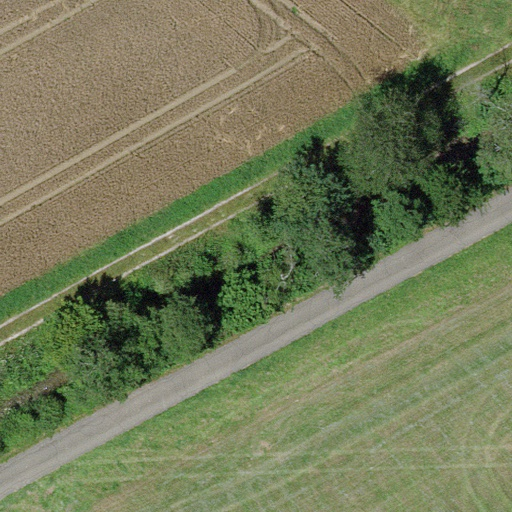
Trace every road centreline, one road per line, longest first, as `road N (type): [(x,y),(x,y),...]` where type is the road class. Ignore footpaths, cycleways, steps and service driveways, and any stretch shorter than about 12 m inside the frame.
road 1 (track): [(0,341),(511,51)]
road 2 (unclassified): [(0,492),(511,208)]
